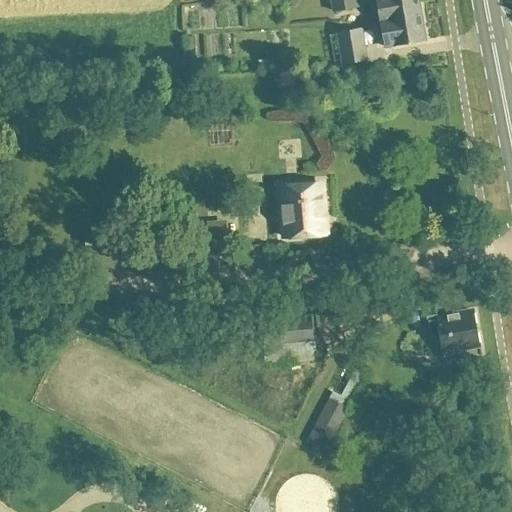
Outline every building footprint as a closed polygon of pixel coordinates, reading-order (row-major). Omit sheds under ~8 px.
[(358,7),(356,0),(332,0),(334,11),(358,7)] [(376,0),(381,21),(420,14),(417,0),(376,0)] [(420,14),(381,21),(385,48),(425,41),(420,14)] [(369,61),(363,27),(335,32),(341,65),(369,61)] [(284,237),(326,234),(322,184),(280,187),(284,237)] [(84,252),(114,250),(113,230),(83,232),(84,252)] [(430,342),(441,340),(444,354),(461,351),(461,348),(481,344),(475,310),(455,314),(454,311),(426,316),(430,342)] [(317,360),(314,317),(263,321),(266,364),(317,360)] [(197,363),(206,377),(245,351),(236,337),(197,363)] [(328,452),(349,408),(368,374),(356,368),(338,403),(329,399),(306,441),(328,452)]
